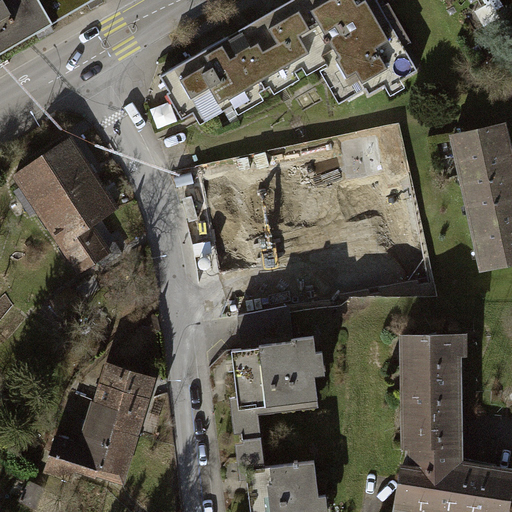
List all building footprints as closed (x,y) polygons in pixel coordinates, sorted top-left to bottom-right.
[(36,0),(0,0),(0,50),(50,23),(36,0)] [(36,0),(50,23),(89,0),(36,0)] [(302,0),(290,0),(157,73),(181,119),(215,101),(220,110),(317,55),(330,47),(302,0)] [(373,0),(302,0),(330,47),(317,55),(344,103),(411,65),(373,0)] [(511,139),(507,118),(448,132),(464,199),(511,187),(511,139)] [(72,137),(13,175),(60,246),(93,223),(117,208),(72,137)] [(385,219),(380,182),(251,200),(247,171),(214,176),(226,263),(397,240),(394,218),(385,219)] [(511,187),(464,199),(480,268),(511,260),(511,187)] [(93,223),(60,246),(77,270),(110,248),(93,223)] [(308,334),(226,345),(232,391),(223,392),(229,434),(259,430),(256,408),(314,400),(311,371),(322,370),(319,346),(310,347),(308,334)] [(397,465),(391,506),(429,511),(502,511),(509,473),(453,463),(452,352),(459,352),(458,334),(400,335),(401,445),(407,445),(406,468),(397,465)] [(55,431),(44,468),(72,477),(75,466),(124,481),(128,470),(135,445),(143,420),(151,393),(156,375),(107,360),(95,398),(92,397),(79,438),(55,431)] [(245,474),(248,511),(325,511),(323,491),(315,492),(311,456),(261,461),(258,433),(232,436),(236,475),(245,474)]
